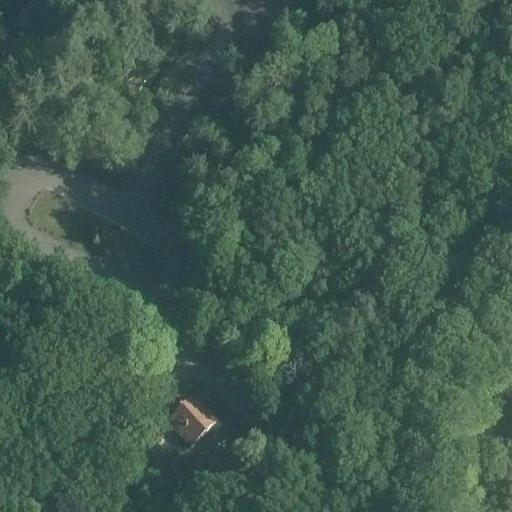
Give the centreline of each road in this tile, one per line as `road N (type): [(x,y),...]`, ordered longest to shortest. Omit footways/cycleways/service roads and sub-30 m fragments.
road 1 (unclassified): [(339,511),(169,343),(0,246)]
road 2 (track): [(413,511),(422,423),(444,365),(511,290)]
road 3 (track): [(0,408),(190,363)]
